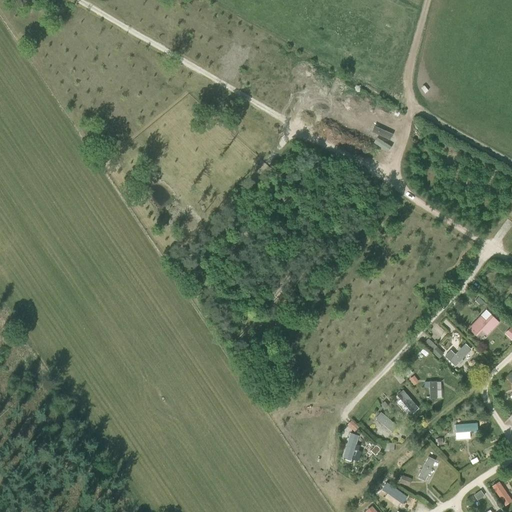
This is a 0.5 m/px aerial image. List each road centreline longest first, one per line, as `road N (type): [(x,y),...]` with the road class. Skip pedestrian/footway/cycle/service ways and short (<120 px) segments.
road 1 (unknown): [(400,190),(310,140),(263,136),(160,81),(146,71),(126,27),(99,20),(76,0)]
road 2 (unknown): [(348,405),(485,244)]
